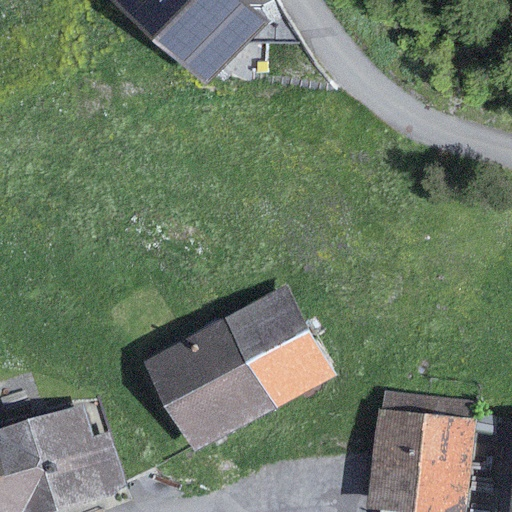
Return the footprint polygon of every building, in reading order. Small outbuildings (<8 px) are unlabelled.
[(134,0),(217,73),(258,27),(227,0),(134,0)] [(308,280),(181,352),(227,433),(354,360),(308,280)] [(495,398),(406,394),(400,496),(489,501),(495,398)] [(115,395),(16,426),(42,510),(141,479),(115,395)] [(16,426),(0,430),(0,511),(33,511),(42,510),(16,426)]
